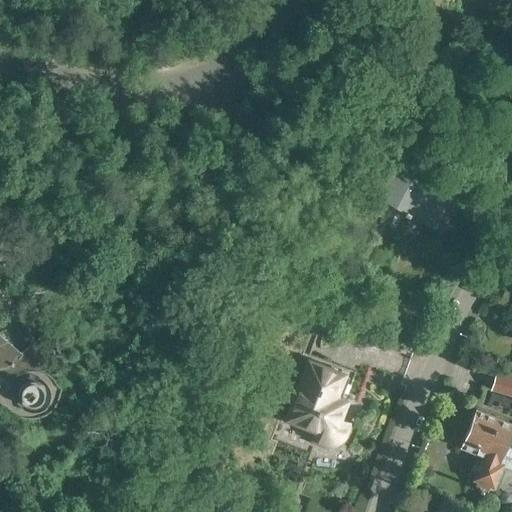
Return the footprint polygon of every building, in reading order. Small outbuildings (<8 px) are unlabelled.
[(410,215),(441,233),(459,199),(396,163),(377,197),(405,213),(404,215),(409,217),(410,215)] [(32,370),(35,371),(36,360),(27,360),(0,335),(0,390),(0,392),(10,387),(7,381),(10,379),(12,381),(17,375),(32,370)] [(283,423),(310,432),(307,442),(310,445),(315,447),(320,449),(322,449),(327,449),(329,449),(334,447),(338,445),(340,444),(344,440),(347,436),(349,432),(350,427),(350,425),(341,421),(348,400),(338,397),(347,372),(307,358),(292,396),(283,423)] [(492,390),(511,395),(511,377),(496,373),(492,390)] [(33,411),(38,410),(44,408),(48,403),(50,398),(51,392),(50,387),(47,382),(42,378),(37,376),(31,376),(25,377),(21,381),(17,386),(16,391),(16,397),(18,402),(22,407),(27,410),(33,411)] [(473,479),(495,488),(503,467),(511,470),(511,447),(507,446),(509,441),(511,440),(511,423),(477,409),(460,447),(482,456),(480,460),(477,460),(472,470),(475,474),(473,479)]
